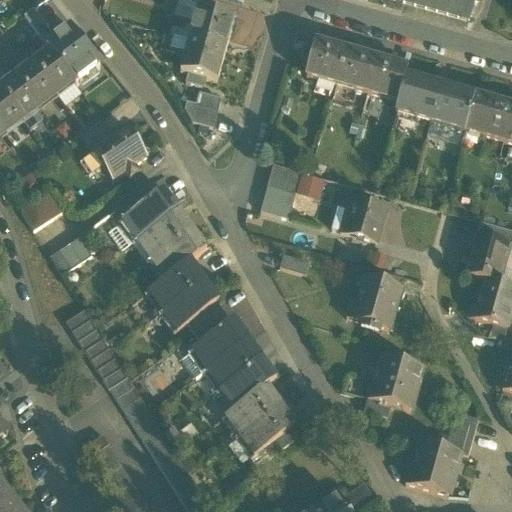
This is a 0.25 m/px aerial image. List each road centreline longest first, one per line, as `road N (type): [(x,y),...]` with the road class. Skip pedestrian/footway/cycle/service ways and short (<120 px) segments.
road 1 (residential): [(75,0),(161,104),(222,215)]
road 2 (residential): [(13,269),(76,511)]
road 3 (residential): [(511,448),(425,301),(445,226)]
road 4 (residential): [(222,215),(345,430)]
road 5 (residential): [(222,215),(292,0)]
road 6 (residential): [(477,47),(304,0)]
